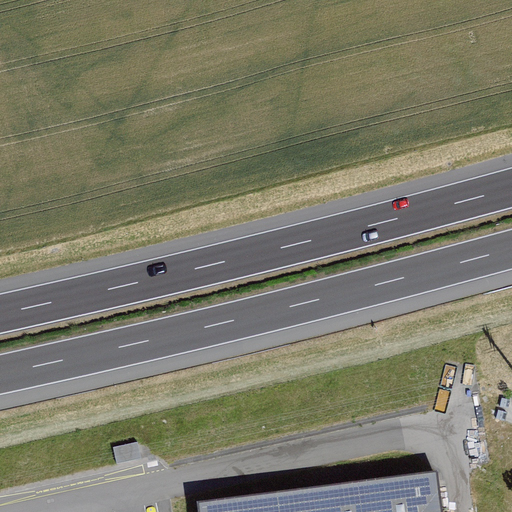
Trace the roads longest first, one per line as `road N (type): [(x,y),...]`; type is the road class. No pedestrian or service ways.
road 1 (motorway): [(511,187),(0,313)]
road 2 (motorway): [(0,375),(511,250)]
